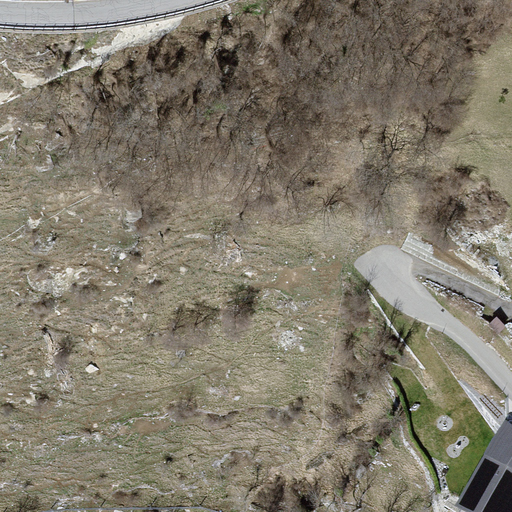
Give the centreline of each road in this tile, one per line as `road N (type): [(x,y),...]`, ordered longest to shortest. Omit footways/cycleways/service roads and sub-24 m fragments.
road 1 (residential): [(511,388),(378,267)]
road 2 (tertiary): [(174,0),(48,15),(0,12)]
